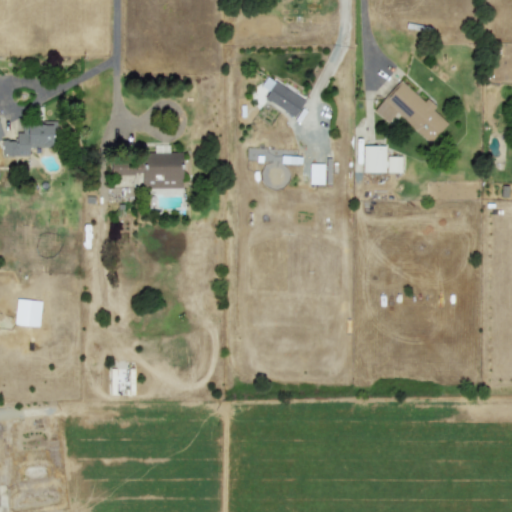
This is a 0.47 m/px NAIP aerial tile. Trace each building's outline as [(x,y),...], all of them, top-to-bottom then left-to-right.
[(263,97),(292,116),(303,100),(266,75),(260,85),(267,90),(263,97)] [(373,110),(387,121),(395,112),(430,142),(447,122),(431,108),(432,107),(400,79),(373,110)] [(55,121),(26,120),(26,132),(15,132),(15,140),(1,139),(0,154),(27,155),(28,145),(54,146),(55,121)] [(384,145),(362,145),(361,171),(384,172),(384,145)] [(181,152),(141,151),(141,187),(181,187),(181,152)] [(385,171),(400,172),(400,156),(386,155),(385,171)] [(109,173),(133,173),(133,161),(109,162),(109,173)] [(308,183),(323,183),(323,163),(309,163),(308,183)] [(40,300),(16,298),(13,323),(37,326),(40,300)]
